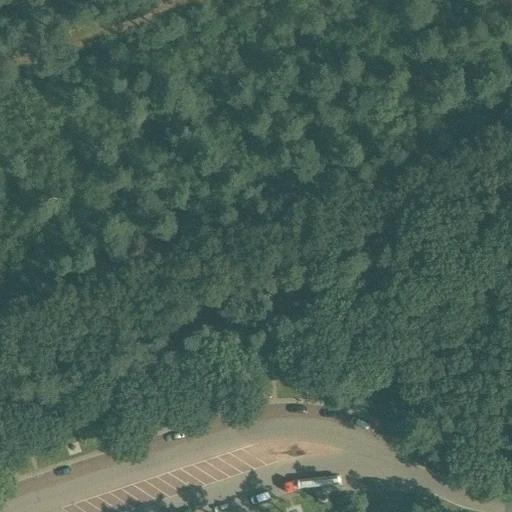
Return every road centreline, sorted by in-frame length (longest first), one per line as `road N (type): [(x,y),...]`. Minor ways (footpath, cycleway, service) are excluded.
road 1 (track): [(511,116),(0,315)]
road 2 (track): [(0,47),(148,0)]
